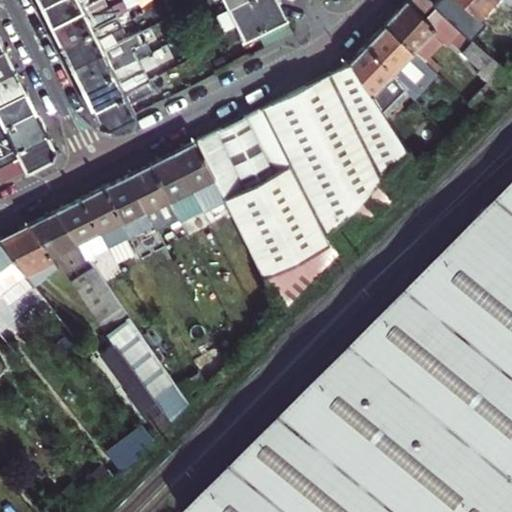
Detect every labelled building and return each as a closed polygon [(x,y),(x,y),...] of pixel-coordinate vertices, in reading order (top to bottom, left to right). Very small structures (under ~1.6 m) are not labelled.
[(56,25),(90,8),(86,0),(52,0),(46,3),(51,14),(56,25)] [(237,0),(242,9),(260,0),(237,0)] [(288,0),(260,0),(242,9),(258,40),(299,20),(288,0)] [(443,75),(447,70),(436,59),(449,45),(452,48),(457,43),(470,30),(441,3),(437,0),(417,0),(410,8),(392,26),(443,75)] [(504,0),(444,0),(441,3),(470,30),(478,37),(492,22),(487,17),(504,0)] [(504,0),(487,17),(492,22),(496,25),(511,7),(511,0),(504,0)] [(67,46),(127,16),(136,11),(131,1),(108,13),(102,2),(90,8),(56,25),(62,35),(67,46)] [(78,67),(111,50),(106,39),(132,26),(127,16),(67,46),(68,48),(73,58),(78,67)] [(384,35),(375,45),(412,90),(421,101),(445,76),(443,75),(392,26),(384,35)] [(511,69),(478,37),(470,30),(457,43),(486,71),(483,75),(494,86),(511,69)] [(143,34),(111,50),(78,67),(83,78),(88,88),(157,53),(152,42),(148,44),(143,34)] [(412,90),(375,45),(366,54),(357,63),(393,118),(398,113),(395,108),(412,90)] [(0,75),(17,67),(10,55),(6,46),(0,48),(0,75)] [(163,64),(157,53),(88,88),(94,99),(99,109),(133,92),(128,82),(163,64)] [(248,187),(221,130),(216,132),(202,139),(230,197),(276,294),(282,291),(275,274),(296,263),(334,244),(330,235),(414,152),(393,118),(357,63),(297,93),(236,123),(240,130),(256,122),(281,171),(248,187)] [(0,101),(27,87),(21,76),(17,67),(0,75),(0,101)] [(493,106),(511,85),(511,69),(494,86),(476,105),(484,114),(493,106)] [(133,92),(99,109),(103,117),(107,125),(119,127),(145,114),(138,102),(162,91),(157,80),(133,92)] [(0,128),(38,109),(33,99),(30,94),(27,87),(0,101),(0,128)] [(42,118),(38,109),(0,128),(0,155),(17,147),(49,131),(42,118)] [(236,123),(221,130),(248,187),(281,171),(256,122),(240,130),(236,123)] [(0,183),(52,157),(56,145),(52,138),(49,131),(17,147),(0,155),(0,183)] [(192,144),(181,150),(209,209),(230,197),(202,139),(192,144)] [(169,155),(157,161),(184,217),(185,220),(209,209),(181,150),(169,155)] [(426,172),(414,152),(330,235),(334,244),(296,263),(275,274),(282,291),(276,294),(284,310),(426,172)] [(184,217),(157,161),(146,167),(135,172),(158,222),(161,228),(184,217)] [(158,222),(135,172),(123,178),(111,184),(135,233),(158,222)] [(511,511),(511,183),(191,506),(198,511),(511,511)] [(113,244),(135,233),(111,184),(99,190),(87,196),(102,224),(113,244)] [(63,208),(93,254),(113,244),(102,224),(87,196),(75,202),(63,208)] [(68,268),(93,254),(63,208),(49,215),(36,222),(64,263),(68,268)] [(38,280),(64,263),(36,222),(5,237),(38,280)] [(38,280),(5,237),(0,239),(0,272),(27,309),(48,294),(38,280)] [(77,280),(120,342),(173,419),(191,401),(188,396),(179,383),(100,264),(77,280)] [(0,323),(3,327),(27,309),(0,272),(0,323)] [(173,419),(120,342),(107,351),(129,383),(128,385),(138,400),(160,432),(173,419)] [(187,378),(179,383),(188,396),(196,391),(187,378)] [(155,437),(145,424),(123,440),(135,457),(155,437)] [(135,457),(123,440),(108,450),(122,469),(135,457)]
